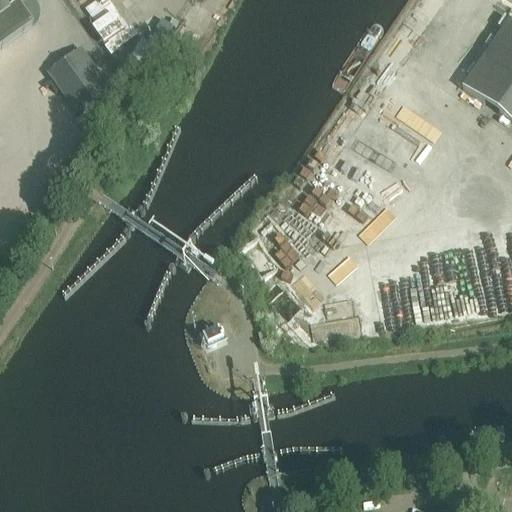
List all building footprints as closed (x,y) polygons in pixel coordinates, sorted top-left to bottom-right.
[(0,49),(30,28),(16,8),(7,14),(0,5),(0,49)] [(463,92),(511,125),(511,24),(510,23),(463,92)] [(47,76),(76,117),(111,92),(82,51),(47,76)] [(130,229),(131,229),(138,218),(137,217),(133,214),(132,215),(125,225),(125,226),(130,229)] [(258,243),(241,255),(262,282),(278,270),(258,243)] [(185,246),(183,249),(174,263),(175,264),(187,272),(188,272),(200,254),(200,253),(192,247),(191,247),(191,248),(187,246),(186,246),(185,246)] [(203,341),(206,348),(207,347),(209,350),(220,345),(215,335),(203,341)] [(258,337),(261,347),(267,346),(264,336),(258,337)] [(254,422),(258,421),(273,418),(274,417),(274,416),(272,406),(271,405),(270,405),(252,408),(251,409),(253,421),(254,422)] [(264,464),(268,463),(276,461),(277,461),(277,460),(276,453),(275,453),(274,452),(263,454),(262,455),(263,463),(264,464)]
